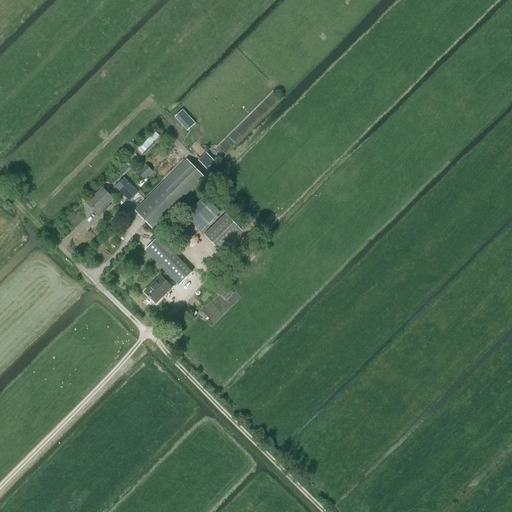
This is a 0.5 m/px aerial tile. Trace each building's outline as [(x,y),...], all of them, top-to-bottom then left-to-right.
[(195,124),(182,110),(175,117),(188,131),(195,124)] [(198,161),(206,169),(214,161),(206,153),(198,161)] [(135,211),(152,228),(204,176),(187,159),(135,211)] [(137,173),(144,180),(153,171),(146,164),(137,173)] [(115,187),(129,201),(138,193),(124,178),(115,187)] [(106,210),(105,208),(114,200),(102,188),(87,204),(99,217),(106,210)] [(185,215),(200,231),(220,212),(205,196),(185,215)] [(204,235),(222,253),(243,232),(225,214),(204,235)] [(157,239),(145,251),(166,272),(165,272),(165,273),(171,278),(178,286),(192,272),(158,238),(157,239)] [(161,276),(145,292),(156,304),(172,288),(167,282),(171,278),(165,273),(161,276)]
